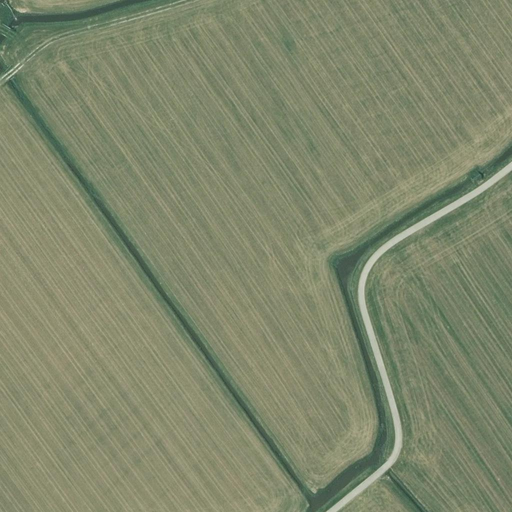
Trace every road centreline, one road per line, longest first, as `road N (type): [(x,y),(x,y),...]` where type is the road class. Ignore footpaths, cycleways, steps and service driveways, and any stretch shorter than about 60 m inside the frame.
road 1 (track): [(511,164),(373,259),(360,284),(363,313),(398,445),(390,462),(331,511)]
road 2 (track): [(188,0),(48,42),(0,81)]
